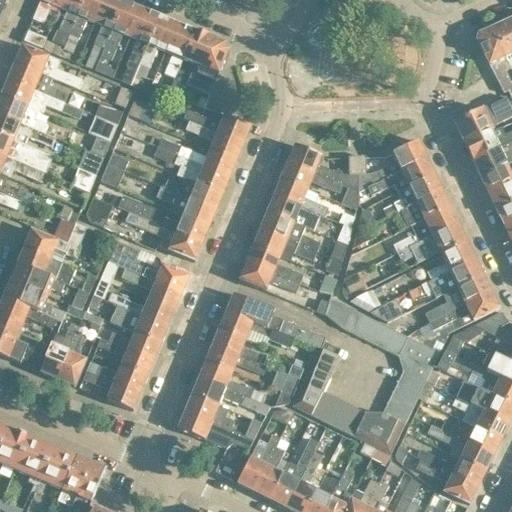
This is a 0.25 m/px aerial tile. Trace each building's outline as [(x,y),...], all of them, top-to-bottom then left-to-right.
[(57,10),(61,0),(40,0),(32,21),(43,25),(50,7),(57,10)] [(67,36),(82,0),(61,0),(57,10),(65,13),(57,32),(67,36)] [(93,25),(103,0),(82,0),(67,36),(63,48),(61,51),(72,55),(78,41),(86,22),(93,25)] [(103,51),(123,2),(118,0),(103,0),(93,25),(101,28),(93,47),(84,68),(94,73),(97,65),(99,60),(103,51)] [(128,39),(140,9),(123,2),(103,51),(99,60),(110,64),(113,55),(121,36),(128,39)] [(127,69),(121,84),(129,87),(158,17),(140,9),(128,39),(136,43),(125,68),(127,69)] [(163,54),(175,24),(158,17),(129,87),(136,90),(141,79),(144,80),(148,70),(156,51),(163,54)] [(511,27),(509,21),(493,29),(505,59),(510,69),(511,68),(511,27)] [(175,24),(163,54),(171,57),(164,76),(174,81),(181,62),(194,31),(175,24)] [(478,35),(476,42),(500,89),(509,84),(504,72),(510,69),(505,59),(493,29),(478,35)] [(185,86),(209,96),(228,51),(225,44),(194,31),(181,62),(195,68),(193,73),(191,72),(187,81),(185,86)] [(28,32),(23,43),(41,50),(44,43),(45,40),(28,32)] [(67,36),(57,32),(53,44),(63,48),(67,36)] [(59,58),(61,51),(44,43),(41,50),(59,58)] [(14,64),(51,80),(60,83),(77,90),(81,81),(64,74),(56,71),(59,62),(21,47),(14,64)] [(68,95),(57,91),(48,87),(51,80),(14,64),(7,81),(64,105),(68,95)] [(97,65),(94,73),(112,80),(114,74),(108,72),(109,70),(97,65)] [(64,105),(7,81),(1,96),(38,112),(42,114),(45,108),(61,114),(64,105)] [(142,84),(135,100),(146,105),(153,88),(149,87),(142,84)] [(35,121),(38,112),(1,96),(0,97),(0,115),(45,135),(49,127),(35,121)] [(511,117),(511,111),(505,98),(458,122),(455,128),(462,142),(491,131),(490,128),(511,117)] [(135,100),(130,112),(142,116),(146,105),(135,100)] [(94,118),(96,118),(117,127),(123,114),(100,105),(94,118)] [(187,112),(184,120),(190,122),(189,123),(197,126),(197,127),(243,146),(250,128),(211,112),(207,121),(187,112)] [(0,136),(13,142),(24,147),(27,138),(52,149),(56,139),(50,137),(45,135),(0,115),(0,136)] [(100,138),(111,143),(117,127),(96,118),(89,134),(97,137),(100,138)] [(209,151),(236,162),(243,146),(197,127),(197,126),(189,123),(185,133),(212,144),(209,151)] [(491,131),(462,142),(471,161),(511,141),(511,132),(505,136),(501,128),(491,131)] [(24,147),(13,142),(0,136),(0,155),(25,166),(25,167),(44,175),(45,176),(52,158),(24,147)] [(111,143),(100,138),(97,137),(89,155),(103,161),(111,143)] [(158,148),(229,178),(236,162),(209,151),(207,157),(206,158),(161,140),(158,148)] [(511,141),(471,161),(479,177),(504,165),(511,161),(511,157),(510,153),(511,152),(511,141)] [(381,181),(425,159),(417,143),(392,155),(396,164),(377,173),(365,177),(365,178),(356,178),(358,193),(367,188),(381,181)] [(349,178),(349,176),(336,171),(335,173),(318,165),(321,157),(294,147),(287,164),(333,183),(342,187),(348,189),(358,193),(356,178),(349,178)] [(158,148),(155,157),(182,168),(178,176),(185,179),(222,195),(229,178),(158,148)] [(103,161),(89,155),(85,152),(77,169),(79,170),(96,177),(103,161)] [(0,174),(8,178),(10,179),(12,174),(40,185),(44,175),(25,167),(25,166),(0,155),(0,174)] [(111,157),(108,166),(124,173),(128,164),(111,157)] [(348,159),(349,176),(349,178),(356,178),(365,178),(365,177),(364,159),(348,159)] [(397,194),(398,194),(434,176),(425,159),(381,181),(367,188),(371,196),(393,186),(397,194)] [(333,183),(287,164),(280,181),(306,192),(310,184),(329,192),(338,197),(342,187),(333,183)] [(504,165),(479,177),(487,193),(511,181),(511,171),(508,173),(504,165)] [(124,173),(108,166),(100,184),(117,191),(124,173)] [(72,187),(89,194),(96,177),(79,170),(72,187)] [(19,204),(20,203),(18,202),(22,194),(4,186),(8,178),(0,174),(0,194),(12,200),(11,201),(19,204)] [(400,212),(441,192),(434,176),(398,194),(401,201),(393,205),(393,206),(397,214),(400,212)] [(164,191),(215,212),(222,195),(185,179),(181,188),(168,182),(164,191)] [(303,201),(306,192),(280,181),(273,198),(319,217),(323,209),(303,201)] [(511,181),(487,193),(495,210),(511,201),(511,181)] [(62,183),(58,194),(63,196),(68,185),(62,183)] [(160,188),(155,199),(174,207),(171,213),(181,217),(208,229),(212,220),(215,212),(169,193),(164,191),(160,188)] [(348,189),(341,205),(356,211),(359,205),(358,193),(348,189)] [(408,229),(410,228),(449,208),(441,192),(400,212),(408,229)] [(0,204),(16,212),(19,204),(11,201),(12,200),(0,194),(0,204)] [(319,217),(273,198),(266,215),(304,230),(312,234),(319,217)] [(116,210),(127,215),(202,245),(208,230),(208,229),(181,217),(178,226),(158,217),(160,215),(121,199),(116,210)] [(112,208),(93,201),(86,220),(87,224),(103,230),(112,208)] [(511,201),(495,210),(503,226),(511,221),(511,201)] [(397,214),(393,206),(383,210),(387,219),(397,214)] [(413,246),(457,224),(449,208),(410,228),(414,235),(393,246),(397,254),(413,246)] [(63,209),(58,220),(61,221),(75,227),(79,218),(71,214),(71,212),(63,209)] [(361,213),(355,235),(366,230),(377,224),(369,209),(361,213)] [(339,224),(344,225),(352,228),(355,218),(343,213),(339,224)] [(156,248),(194,263),(202,245),(127,215),(124,223),(160,238),(156,248)] [(259,231),(306,250),(316,255),(319,246),(301,238),(304,230),(266,215),(259,231)] [(61,221),(53,241),(67,247),(75,227),(61,221)] [(511,221),(503,226),(510,242),(511,241),(511,221)] [(397,254),(395,255),(400,264),(414,258),(417,264),(439,253),(440,255),(466,243),(457,224),(413,246),(397,254)] [(352,228),(344,225),(337,242),(346,245),(352,228)] [(31,231),(23,249),(62,265),(65,258),(73,261),(74,260),(81,242),(86,231),(75,227),(67,247),(53,241),(31,231)] [(366,230),(355,235),(352,250),(371,240),(366,230)] [(259,231),(253,247),(279,258),(289,262),(292,255),(302,259),(312,263),(316,255),(306,250),(259,231)] [(337,242),(330,259),(342,263),(348,246),(346,245),(337,242)] [(117,243),(107,265),(116,269),(124,272),(181,295),(188,278),(175,272),(162,267),(158,276),(158,277),(148,273),(151,266),(137,260),(140,252),(117,243)] [(443,263),(426,272),(430,281),(474,260),(466,243),(440,255),(443,263)] [(253,247),(246,263),(292,282),(300,285),(303,277),(276,266),(279,258),(253,247)] [(76,271),(62,265),(23,249),(16,267),(62,286),(68,288),(76,271)] [(342,263),(330,259),(329,259),(324,271),(338,277),(342,263)] [(457,289),(483,277),(474,260),(430,281),(413,289),(408,292),(412,301),(432,291),(436,300),(443,296),(457,289)] [(246,263),(239,281),(265,292),(269,283),(296,294),(300,285),(292,282),(246,263)] [(107,265),(100,281),(109,285),(116,269),(107,265)] [(62,286),(16,267),(9,282),(37,293),(48,298),(51,291),(59,295),(60,293),(62,286)] [(124,272),(120,281),(150,294),(147,300),(174,312),(181,295),(124,272)] [(344,280),(342,289),(347,298),(364,290),(356,274),(344,280)] [(324,276),(318,293),(331,297),(337,282),(336,282),(324,276)] [(87,277),(80,294),(87,296),(94,280),(87,277)] [(443,296),(447,304),(442,306),(424,315),(428,323),(446,314),(490,292),(483,277),(457,289),(443,296)] [(110,285),(109,285),(100,281),(92,298),(100,302),(102,303),(110,285)] [(37,293),(9,282),(2,299),(57,322),(60,324),(64,315),(45,306),(48,298),(37,293)] [(80,313),(87,296),(80,294),(77,292),(70,308),(80,313)] [(352,302),(371,313),(379,308),(371,292),(352,302)] [(490,292),(446,314),(428,323),(433,333),(451,324),(450,322),(458,319),(462,328),(499,310),(490,292)] [(116,308),(167,329),(174,312),(147,300),(144,309),(110,295),(106,304),(116,308)] [(233,296),(226,313),(292,340),(315,350),(311,361),(334,371),(339,359),(320,351),(325,339),(272,318),(274,312),(233,296)] [(92,298),(87,310),(95,314),(100,302),(92,298)] [(57,322),(2,299),(0,304),(0,317),(22,327),(25,320),(53,332),(57,322)] [(379,308),(371,313),(389,322),(404,315),(396,299),(379,308)] [(328,305),(324,316),(335,325),(340,329),(344,331),(357,315),(329,301),(328,305)] [(320,302),(316,313),(324,316),(328,305),(320,302)] [(84,315),(80,313),(70,308),(67,307),(64,314),(81,322),(84,315)] [(108,325),(133,335),(160,346),(167,329),(116,308),(108,325)] [(292,340),(225,313),(219,329),(246,340),(249,333),(289,349),(292,340)] [(499,315),(473,327),(484,332),(497,339),(511,346),(511,326),(508,334),(499,329),(503,326),(507,324),(508,323),(507,322),(501,315),(500,314),(499,315)] [(84,315),(82,321),(90,325),(88,329),(97,333),(102,322),(84,315)] [(357,315),(344,331),(354,337),(368,320),(357,315)] [(22,327),(0,317),(0,337),(34,351),(43,355),(47,345),(38,342),(19,334),(22,327)] [(368,320),(354,337),(365,342),(378,326),(368,320)] [(378,326),(365,342),(376,347),(389,331),(382,327),(378,326)] [(55,337),(51,347),(40,374),(56,381),(76,335),(78,330),(70,327),(64,340),(55,337)] [(453,337),(464,343),(466,344),(484,332),(473,327),(453,336),(453,337)] [(219,329),(212,346),(263,367),(267,358),(243,348),(246,340),(219,329)] [(389,331),(376,347),(387,353),(400,336),(389,331)] [(77,357),(84,339),(76,335),(56,381),(74,388),(86,361),(77,357)] [(111,335),(108,344),(153,362),(160,346),(133,335),(130,341),(129,343),(111,335)] [(400,336),(387,353),(398,358),(398,359),(407,340),(400,336)] [(34,351),(0,337),(0,357),(20,365),(22,361),(26,363),(28,358),(31,359),(34,351)] [(456,359),(464,343),(453,337),(445,353),(454,358),(456,359)] [(507,364),(511,366),(511,346),(497,339),(493,347),(511,356),(507,364)] [(120,367),(147,378),(153,362),(108,344),(99,340),(96,348),(123,360),(120,367)] [(402,372),(424,383),(430,370),(432,366),(437,355),(430,351),(407,340),(398,359),(402,372)] [(435,342),(430,351),(437,355),(442,345),(435,342)] [(266,368),(258,364),(212,346),(209,353),(205,362),(232,373),(235,365),(254,373),(262,377),(266,368)] [(446,373),(454,358),(445,353),(437,369),(446,373)] [(489,355),(485,362),(481,371),(511,386),(511,366),(507,364),(489,355)] [(454,358),(450,367),(455,369),(457,368),(459,368),(460,365),(473,372),(471,374),(484,381),(479,390),(511,405),(511,386),(481,371),(456,359),(454,358)] [(302,383),(292,407),(353,438),(364,415),(323,394),(334,371),(311,361),(302,383)] [(232,373),(205,362),(201,372),(200,376),(198,379),(250,400),(253,391),(228,381),(232,373)] [(94,377),(140,396),(147,378),(120,367),(117,375),(117,376),(90,364),(89,364),(85,373),(86,373),(94,377)] [(291,366),(287,377),(299,381),(303,371),(302,371),(292,367),(291,366)] [(430,370),(424,383),(433,387),(434,388),(440,375),(430,370)] [(402,372),(397,383),(419,394),(424,383),(402,372)] [(133,413),(140,396),(94,377),(86,373),(83,381),(110,392),(106,402),(133,413)] [(287,377),(280,393),(292,398),(299,381),(287,377)] [(250,400),(198,379),(197,381),(197,382),(193,391),(192,395),(191,396),(218,407),(222,399),(266,417),(269,409),(250,400)] [(509,424),(511,418),(511,405),(479,390),(464,382),(456,398),(465,402),(509,424)] [(397,383),(392,394),(413,404),(416,398),(419,394),(397,383)] [(425,402),(433,387),(424,383),(419,394),(416,398),(421,401),(425,402)] [(289,406),(292,398),(280,393),(274,408),(289,406)] [(392,394),(387,404),(408,415),(413,404),(392,394)] [(218,407),(191,396),(185,412),(230,431),(233,422),(224,419),(228,411),(218,407)] [(509,424),(465,402),(465,403),(456,398),(452,407),(465,413),(461,420),(476,428),(501,440),(509,424)] [(387,404),(381,415),(403,425),(408,415),(387,404)] [(244,437),(230,431),(185,412),(177,431),(226,451),(226,450),(233,445),(248,451),(253,441),(244,437)] [(364,415),(353,438),(360,442),(364,444),(375,449),(384,454),(388,456),(403,425),(381,415),(381,416),(365,415),(364,415)] [(253,441),(262,425),(251,420),(244,437),(253,441)] [(445,421),(440,430),(449,435),(493,456),(501,440),(476,428),(473,435),(445,421)] [(449,435),(440,430),(431,426),(426,435),(451,448),(448,454),(460,460),(485,472),(493,456),(449,435)] [(29,438),(5,428),(0,439),(0,464),(15,471),(29,438)] [(255,494),(276,450),(280,439),(271,435),(266,445),(262,452),(255,448),(237,484),(255,494)] [(39,481),(52,448),(29,438),(15,471),(30,477),(39,481)] [(289,464),(283,476),(270,501),(286,509),(308,465),(314,453),(318,444),(311,440),(300,461),(296,468),(289,464)] [(359,453),(371,459),(375,449),(364,444),(359,453)] [(408,452),(398,447),(393,458),(401,465),(408,452)] [(45,483),(62,491),(76,458),(52,448),(39,481),(45,483)] [(283,453),(276,450),(255,494),(270,501),(283,476),(274,471),(283,453)] [(418,458),(421,460),(433,466),(477,488),(485,472),(460,460),(456,468),(421,451),(418,458)] [(308,465),(286,509),(291,511),(304,511),(315,492),(320,483),(311,478),(315,469),(321,457),(314,453),(308,465)] [(380,464),(379,465),(387,469),(391,462),(388,456),(384,454),(380,464)] [(80,511),(86,511),(90,506),(105,470),(76,458),(62,491),(57,502),(71,508),(80,511)] [(477,488),(433,466),(421,460),(415,471),(447,487),(444,494),(469,506),(477,488)] [(239,470),(221,461),(214,473),(232,482),(239,470)] [(398,478),(402,471),(391,462),(387,469),(386,472),(398,478)] [(340,482),(324,511),(344,511),(350,501),(352,497),(345,493),(354,476),(344,471),(339,481),(340,482)] [(315,492),(304,511),(324,511),(340,482),(339,481),(324,474),(320,483),(315,492)] [(405,511),(410,504),(419,485),(411,479),(401,499),(394,511),(405,511)] [(350,501),(344,511),(365,511),(376,491),(379,485),(370,481),(368,486),(363,495),(355,491),(352,497),(350,501)] [(376,491),(365,511),(384,511),(387,507),(381,503),(389,488),(380,483),(379,485),(376,491)] [(0,503),(0,509),(6,511),(9,511),(12,505),(1,500),(0,503)]
